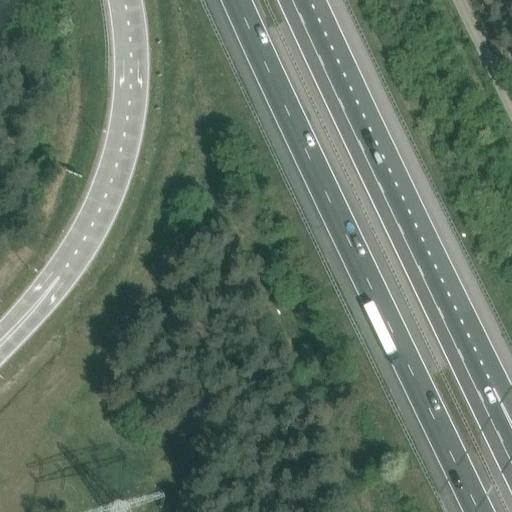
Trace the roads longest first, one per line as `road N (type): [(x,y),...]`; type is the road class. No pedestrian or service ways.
road 1 (motorway): [(235,0),(479,511)]
road 2 (motorway): [(476,389),(293,0)]
road 3 (motorway): [(134,0),(139,88),(114,199),(65,283),(0,357)]
